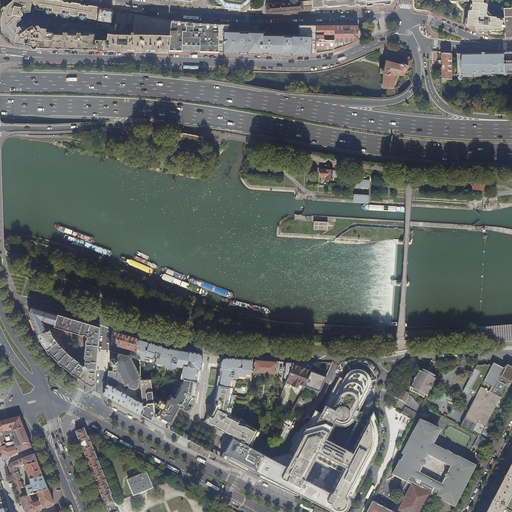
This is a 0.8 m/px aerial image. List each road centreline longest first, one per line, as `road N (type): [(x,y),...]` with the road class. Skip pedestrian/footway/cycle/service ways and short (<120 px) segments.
road 1 (motorway): [(336,116),(171,88),(0,82)]
road 2 (secondary): [(80,57),(294,64),(334,59),(400,33)]
road 3 (tertiary): [(405,22),(392,15),(234,18),(116,0)]
road 4 (motorway): [(223,118),(388,147),(511,153)]
road 5 (residential): [(356,511),(389,443),(386,383),(401,363),(425,350),(511,351)]
road 6 (primary): [(303,511),(73,391)]
road 7 (primary): [(66,407),(269,511)]
road 8 (motorway): [(0,104),(223,118)]
road 9 (motorway): [(0,127),(223,118)]
road 10 (motorway): [(511,131),(336,116)]
road 11 (motorway): [(511,120),(438,102),(416,37)]
road 12 (motorway): [(410,40),(419,65),(411,90),(336,116)]
road 13 (primary): [(22,404),(77,511)]
